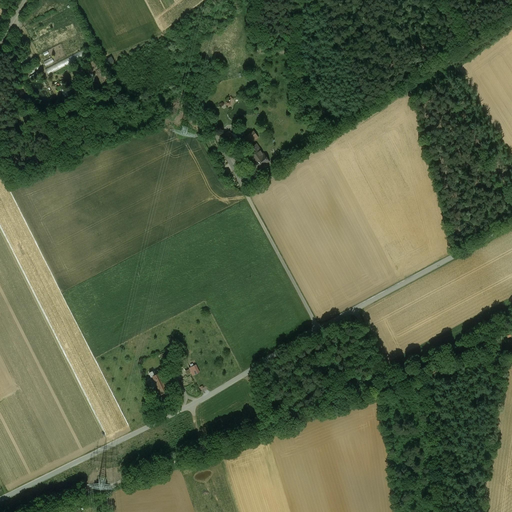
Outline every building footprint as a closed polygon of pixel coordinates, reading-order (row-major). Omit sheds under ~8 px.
[(87,49),(46,69),(49,75),(90,55),(87,49)] [(103,68),(96,71),(101,83),(108,80),(103,68)] [(36,69),(26,75),(28,79),(39,73),(36,69)] [(231,134),(229,131),(225,134),(226,137),(233,147),(238,144),(236,141),(231,134)] [(255,133),(243,142),(246,146),(258,137),(255,133)] [(256,144),(250,148),(253,153),(258,150),(259,151),(260,150),(256,144)] [(253,153),(250,156),(252,159),(253,161),(250,163),(251,165),(250,166),(252,168),(253,169),(255,171),(259,169),(261,167),(269,162),(264,154),(262,156),(259,151),(258,150),(253,153)] [(511,326),(499,333),(502,339),(505,345),(511,340),(511,326)] [(196,365),(189,368),(193,376),(200,373),(196,365)] [(160,373),(152,377),(155,384),(159,390),(159,391),(162,398),(171,394),(167,386),(160,373)] [(152,377),(147,380),(153,393),(159,391),(159,390),(155,384),(152,377)]
